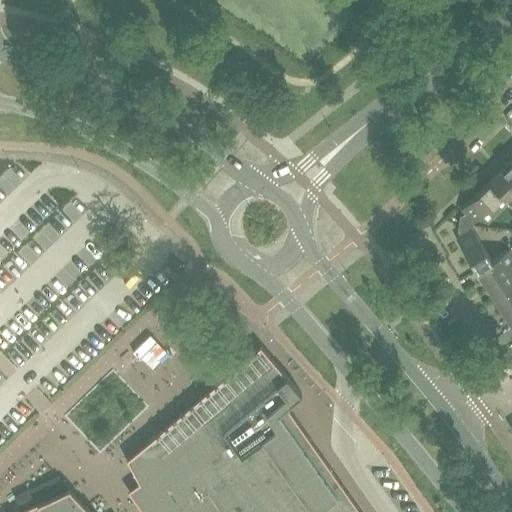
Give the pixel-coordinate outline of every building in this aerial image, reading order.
[(511,159),(501,170),(511,180),(511,159)] [(511,180),(501,170),(489,182),(501,194),(501,195),(511,206),(511,180)] [(461,214),(459,222),(473,224),(474,221),(501,195),(501,194),(489,182),(462,207),(466,212),(462,215),(461,214)] [(457,237),(478,270),(493,260),(492,259),(486,249),(472,226),(473,224),(459,222),(458,230),(460,230),(462,234),(457,237)] [(478,270),(486,283),(511,267),(511,253),(509,248),(492,259),(493,260),(478,270)] [(511,267),(486,283),(495,298),(511,287),(511,267)] [(511,287),(495,298),(504,312),(511,307),(511,287)] [(361,511),(287,406),(302,393),(261,345),(127,458),(127,459),(139,482),(184,450),(211,488),(227,511),(361,511)] [(176,511),(211,488),(184,450),(139,482),(128,490),(143,511),(176,511)] [(85,511),(90,509),(69,487),(16,511),(85,511)] [(227,511),(211,488),(176,511),(227,511)]
